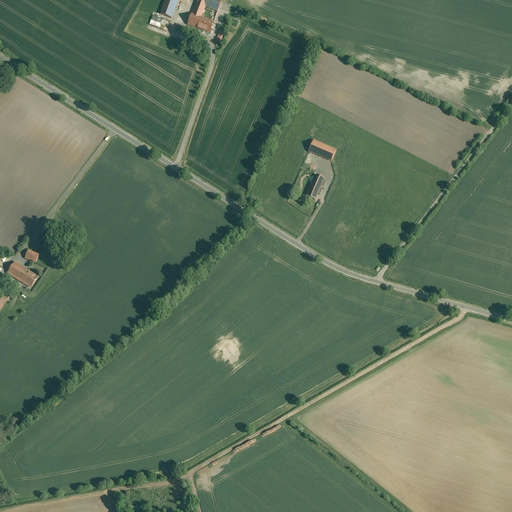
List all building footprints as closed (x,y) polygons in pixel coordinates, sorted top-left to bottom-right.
[(163,0),(159,15),(172,19),(177,0),(163,0)] [(213,22),(195,15),(192,23),(202,27),(202,26),(210,29),(213,22)] [(153,21),(152,26),(164,30),(166,26),(153,21)] [(309,152),(331,162),(336,151),(314,142),(309,152)] [(316,174),(312,185),(320,188),(322,188),(326,178),(316,174)] [(316,200),(320,188),(312,185),(307,197),(316,200)] [(32,253),(31,252),(28,259),(34,261),(36,255),(32,253)] [(27,273),(16,266),(11,274),(21,281),(27,273)]
